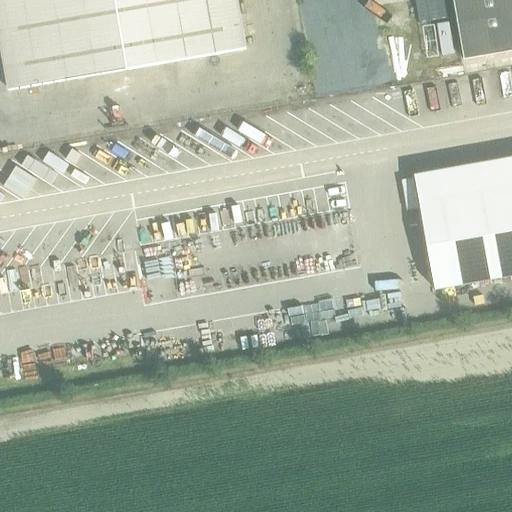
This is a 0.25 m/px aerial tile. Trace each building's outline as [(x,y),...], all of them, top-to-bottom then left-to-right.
[(0,0),(0,30),(10,91),(247,50),(237,0),(0,0)] [(511,0),(454,0),(465,59),(511,49),(511,0)] [(328,97),(397,83),(393,59),(324,72),(328,97)] [(306,85),(282,89),(284,100),(308,97),(306,85)] [(511,187),(420,203),(431,293),(511,278),(511,187)]
